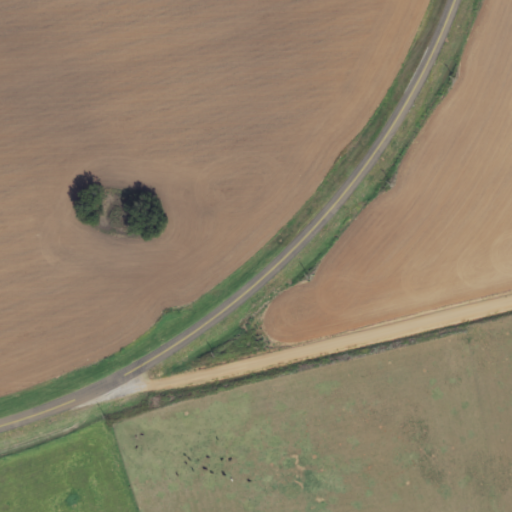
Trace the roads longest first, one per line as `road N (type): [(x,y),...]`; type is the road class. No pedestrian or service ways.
road 1 (tertiary): [(0,423),(118,378),(196,331),(270,271),(337,201),(386,131),(453,0)]
road 2 (residential): [(204,325),(313,319),(511,268)]
